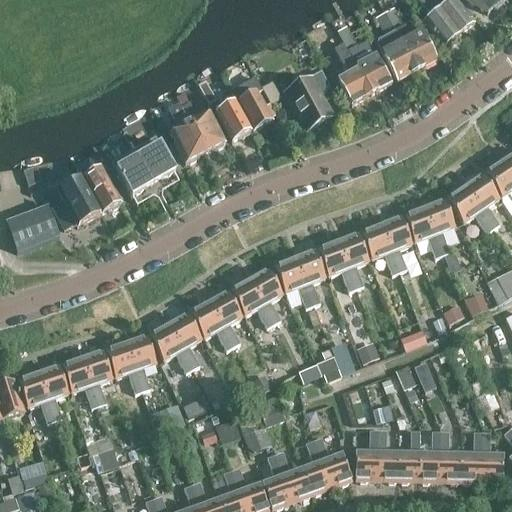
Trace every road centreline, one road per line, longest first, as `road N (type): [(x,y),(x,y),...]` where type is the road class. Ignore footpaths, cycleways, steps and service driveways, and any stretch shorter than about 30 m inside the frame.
road 1 (tertiary): [(511,65),(417,131),(223,211),(100,283),(0,318)]
road 2 (unknown): [(100,283),(16,263),(0,218)]
